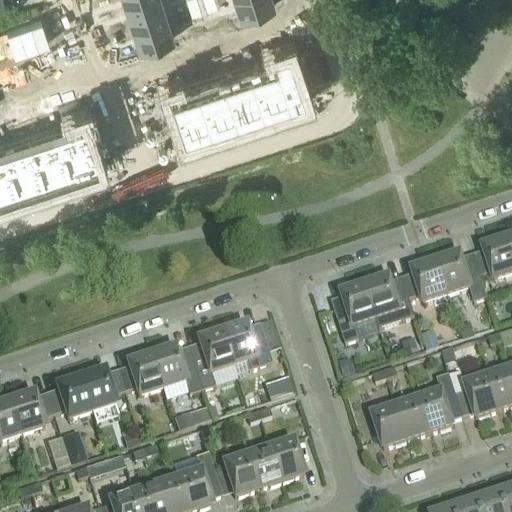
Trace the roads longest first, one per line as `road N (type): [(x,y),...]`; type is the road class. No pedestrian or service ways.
road 1 (residential): [(147,182),(319,126),(341,110),(351,84),(323,0)]
road 2 (residential): [(0,370),(274,281)]
road 3 (residential): [(274,281),(511,204)]
road 4 (residential): [(348,508),(274,281)]
road 5 (residential): [(65,0),(147,182)]
road 6 (residential): [(348,508),(511,455)]
road 7 (residential): [(0,229),(147,182)]
